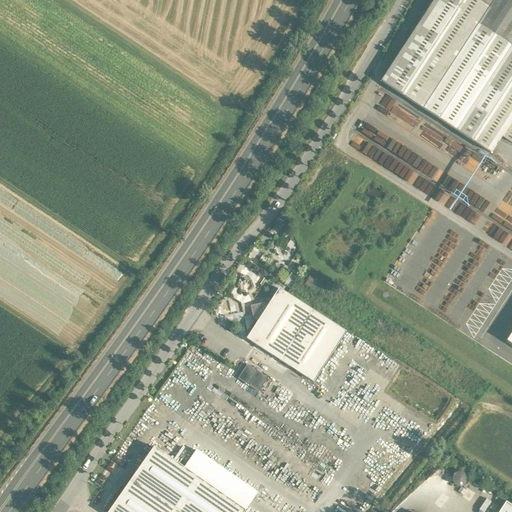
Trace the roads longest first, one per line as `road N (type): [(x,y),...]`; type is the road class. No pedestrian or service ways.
road 1 (track): [(0,474),(241,122),(53,0)]
road 2 (residential): [(406,0),(272,217),(236,255),(61,511)]
road 3 (trunk): [(345,0),(194,245),(3,511)]
